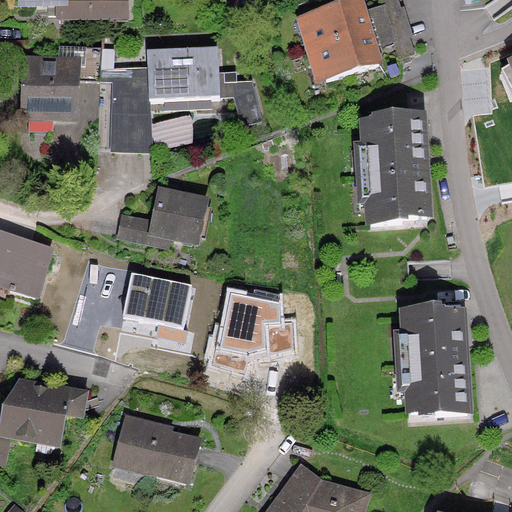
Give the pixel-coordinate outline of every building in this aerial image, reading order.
[(60,0),(60,8),(46,8),(46,18),(119,18),(119,0),(60,0)] [(380,10),(395,5),(393,0),(379,0),(378,1),(380,10)] [(305,42),(308,55),(367,37),(358,7),(305,22),(309,35),(305,42)] [(323,84),(376,68),(367,37),(308,55),(312,67),(319,71),(323,84)] [(396,62),(400,61),(410,57),(408,48),(393,52),(396,62)] [(66,119),(68,83),(97,84),(99,53),(57,51),(56,71),(29,70),(25,136),(50,137),(51,118),(66,119)] [(147,105),(217,102),(215,53),(145,56),(147,105)] [(139,121),(133,121),(135,79),(110,79),(108,152),(141,153),(139,121)] [(235,88),(243,132),(268,127),(260,84),(235,88)] [(183,145),(228,142),(226,115),(181,118),(183,145)] [(386,127),(386,131),(362,133),(365,173),(357,174),(358,188),(365,187),(368,228),(400,226),(399,222),(424,220),(418,125),(386,127)] [(166,240),(195,246),(203,206),(158,197),(152,227),(120,220),(116,241),(148,247),(152,230),(167,233),(166,240)] [(37,283),(39,284),(48,254),(0,239),(0,288),(8,292),(7,294),(11,295),(11,294),(32,301),(37,283)] [(191,286),(133,274),(124,314),(183,326),(191,286)] [(279,302),(230,292),(220,348),(246,353),(267,349),(265,325),(281,324),(279,302)] [(434,323),(434,319),(402,321),(404,361),(397,362),(398,376),(405,375),(408,416),(432,414),(432,419),(465,416),(459,322),(434,323)] [(0,466),(1,466),(6,438),(35,442),(33,453),(48,457),(56,447),(61,417),(64,417),(64,415),(71,416),(74,400),(17,389),(14,404),(8,403),(6,416),(3,416),(0,432),(0,466)] [(157,435),(159,429),(124,420),(112,468),(114,468),(115,464),(145,472),(144,476),(186,487),(196,445),(157,435)] [(278,502),(276,500),(267,511),(362,511),(366,498),(319,484),(298,470),(286,487),(288,489),(278,502)]
